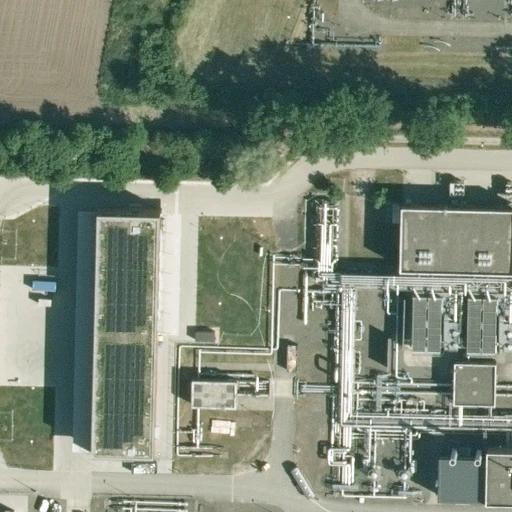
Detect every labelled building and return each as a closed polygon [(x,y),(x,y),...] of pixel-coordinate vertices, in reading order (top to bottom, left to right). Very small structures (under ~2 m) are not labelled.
[(511,204),(402,202),(400,266),(511,268),(511,204)] [(404,349),(443,349),(443,292),(404,292),(404,349)] [(497,360),(456,360),(455,401),(496,402),(497,360)] [(237,379),(192,378),(192,405),(237,406),(237,379)] [(511,445),(488,445),(488,452),(487,497),(511,497),(511,445)] [(439,496),(487,497),(488,452),(440,451),(439,496)]
